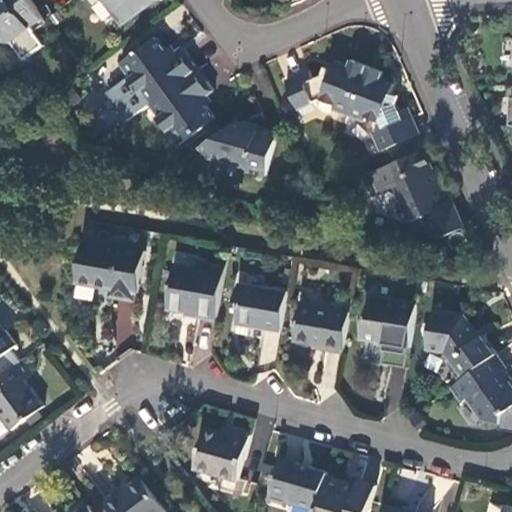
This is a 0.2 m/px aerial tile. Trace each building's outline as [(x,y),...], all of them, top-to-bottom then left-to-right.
[(0,0),(0,39),(14,40),(18,37),(21,40),(35,30),(32,26),(44,16),(31,0),(0,0)] [(103,0),(122,25),(155,0),(103,0)] [(140,91),(150,105),(199,69),(182,46),(169,55),(157,38),(121,64),(132,78),(134,77),(143,89),(140,91)] [(331,108),(348,116),(368,65),(353,60),(351,65),(339,61),(336,69),(327,67),(325,74),(315,78),(311,68),(284,81),(298,109),(320,99),(332,103),(331,108)] [(368,65),(348,116),(363,121),(366,116),(378,121),(381,129),(373,133),(380,148),(419,132),(408,105),(403,107),(400,107),(396,99),(398,94),(390,90),(393,82),(381,77),(383,71),(368,65)] [(199,69),(150,105),(160,118),(163,116),(171,128),(169,130),(178,143),(214,117),(202,100),(215,90),(199,69)] [(237,120),(202,146),(208,156),(250,167),(249,171),(268,176),(279,133),(237,120)] [(426,148),(372,172),(381,192),(391,188),(396,189),(400,191),(403,198),(400,207),(407,222),(424,215),(434,239),(466,225),(439,165),(435,167),(426,148)] [(147,250),(85,240),(78,282),(113,288),(111,295),(138,299),(147,250)] [(199,267),(178,264),(170,308),(200,313),(199,316),(218,319),(229,257),(227,257),(225,266),(199,262),(199,267)] [(289,290),(241,282),(238,302),(242,303),(239,322),(283,329),(289,290)] [(418,303),(373,295),(370,314),(367,314),(363,338),(394,343),(393,345),(411,348),(418,303)] [(351,311),(304,303),(298,339),(326,344),(326,347),(345,350),(351,311)] [(433,318),(428,349),(447,352),(452,358),(450,367),(460,380),(496,353),(484,336),(494,329),(489,323),(475,332),(464,315),(442,313),(433,318)] [(0,322),(0,357),(19,344),(7,328),(5,330),(0,322)] [(275,363),(278,332),(263,331),(260,361),(275,363)] [(507,368),(496,353),(460,380),(452,386),(462,401),(467,398),(483,421),(500,423),(500,429),(511,431),(511,385),(502,371),(507,368)] [(24,359),(0,376),(0,409),(14,428),(45,405),(26,379),(34,373),(24,359)] [(232,435),(207,428),(196,467),(239,479),(251,435),(233,430),(232,435)] [(281,458),(269,500),(289,506),(290,502),(319,510),(328,476),(329,472),(281,458)] [(120,490),(106,500),(114,511),(161,511),(167,508),(143,475),(121,491),(120,490)] [(319,510),(318,511),(369,511),(378,485),(360,480),(358,489),(345,486),(347,481),(328,476),(319,510)]
